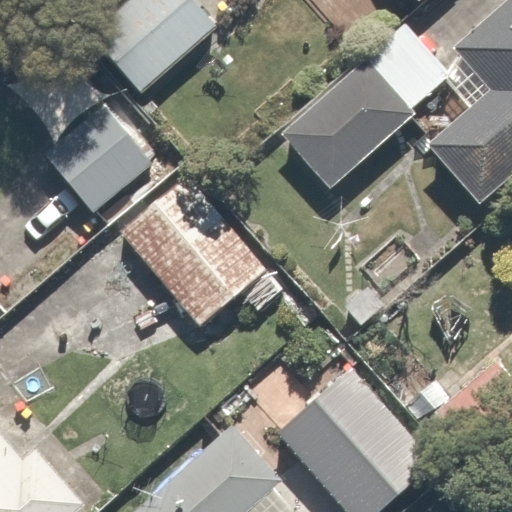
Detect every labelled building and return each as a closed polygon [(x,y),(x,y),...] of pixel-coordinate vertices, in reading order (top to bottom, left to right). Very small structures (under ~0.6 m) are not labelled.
[(188,0),(141,0),(99,41),(147,92),(214,27),(188,0)] [(432,0),(411,0),(420,11),(432,0)] [(511,187),(511,7),(458,52),(501,90),(428,153),(492,205),(511,187)] [(335,187),(454,81),(406,27),(287,134),(335,187)] [(190,166),(125,82),(39,148),(105,232),(190,166)] [(276,266),(195,175),(121,242),(201,332),(276,266)] [(511,366),(506,360),(441,417),(511,497),(511,366)] [(0,511),(81,511),(82,511),(45,449),(30,460),(0,425),(0,511)] [(259,511),(285,493),(240,434),(143,511),(259,511)]
